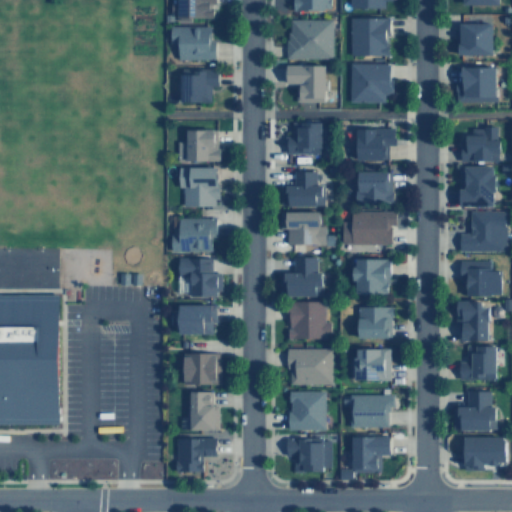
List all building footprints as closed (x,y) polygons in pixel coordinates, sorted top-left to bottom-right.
[(175,0),(215,0),(215,2),(208,2),(208,7),(212,8),(212,17),(175,17),(175,0)] [(331,11),(331,0),(291,0),(291,11),(331,11)] [(385,8),(385,0),(349,0),(350,7),(385,8)] [(330,58),(331,18),(288,17),(287,31),(285,31),(285,36),(282,36),(282,58),(330,58)] [(346,17),(386,17),(386,54),(346,54),(346,17)] [(491,53),(491,22),(458,22),(458,39),(456,39),(456,53),(491,53)] [(213,59),(213,44),(207,44),(207,32),(210,32),(210,23),(175,24),(175,60),(213,59)] [(390,84),(386,84),(386,62),(347,62),(347,101),(383,101),(383,94),(390,94),(390,84)] [(285,63),(323,64),(322,101),(292,100),(293,82),(285,82),(285,63)] [(217,66),(179,67),(180,101),(209,100),(209,86),(218,85),(217,66)] [(459,82),(452,82),(452,102),(496,101),(495,66),(458,66),(459,82)] [(325,121),(325,151),(282,151),(282,134),(291,134),(290,121),(325,121)] [(471,124),(498,123),(499,158),(460,159),(459,134),(471,134),(471,124)] [(353,126),(352,158),(387,159),(387,143),(393,143),(393,127),(353,126)] [(212,129),(212,144),(218,144),(217,158),(185,158),(185,129),(212,129)] [(176,165),(177,204),(213,204),(213,197),(219,197),(218,164),(176,165)] [(457,164),(491,164),(492,202),(458,202),(457,164)] [(292,169),(312,169),(312,183),(320,183),(320,203),(279,203),(279,184),(292,184),(292,169)] [(388,170),(345,169),(345,204),(387,204),(388,170)] [(468,210),(506,210),(506,249),(457,249),(457,232),(468,232),(468,210)] [(278,211),(324,211),(324,243),(285,243),(285,227),(278,227),(278,211)] [(340,222),(349,222),(349,212),(392,211),(392,223),(387,223),(387,242),(340,243),(340,222)] [(216,216),(216,230),(210,231),(210,248),(176,249),(176,216),(216,216)] [(291,272),(277,272),(277,294),(326,294),(326,255),(291,256),(291,272)] [(177,256),(211,257),(211,272),(220,272),(220,292),(176,292),(177,256)] [(389,256),(350,257),(350,292),(389,292),(389,256)] [(457,259),(490,258),(490,293),(464,294),(464,285),(457,285),(457,259)] [(0,293),(56,294),(56,424),(0,424),(0,293)] [(454,300),(488,301),(487,338),(458,337),(458,323),(454,323),(454,300)] [(281,301),(324,301),(324,337),(281,337),(281,301)] [(213,303),(177,303),(177,331),(209,331),(209,315),(213,315),(213,303)] [(390,304),(354,305),(355,337),(387,336),(387,316),(390,316),(390,304)] [(465,345),(493,345),(493,376),(457,376),(457,360),(465,360),(465,345)] [(284,346),(330,347),(329,382),(287,382),(288,367),(284,367),(284,346)] [(353,346),(385,347),(384,378),(352,378),(353,346)] [(219,352),(181,352),(181,382),(207,382),(207,379),(219,379),(219,352)] [(285,389),(323,390),(323,428),(285,428),(285,389)] [(466,389),(487,389),(487,403),(496,403),(496,428),(453,427),(453,406),(465,406),(466,389)] [(216,429),(216,403),(212,403),(212,391),(191,391),(190,405),(186,404),(185,428),(216,429)] [(348,393),(393,392),(393,407),(385,407),(385,424),(348,424),(348,393)] [(348,434),(388,433),(389,453),(375,453),(375,469),(349,469),(348,434)] [(216,435),(216,455),(198,455),(198,475),(171,475),(171,435),(216,435)] [(284,436),(328,436),(328,470),(290,470),(290,452),(284,452),(284,436)] [(462,437),(503,437),(504,461),(496,461),(496,467),(463,467),(462,437)]
